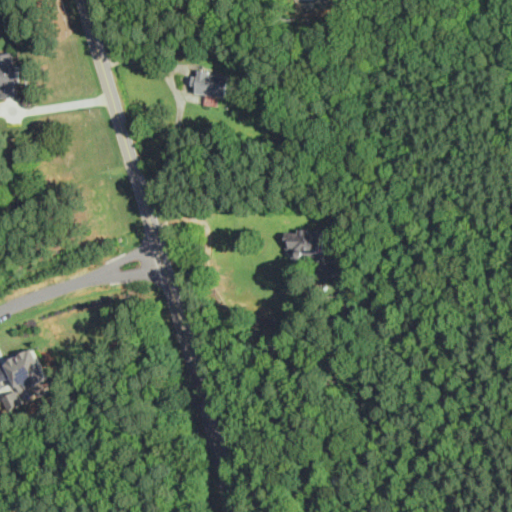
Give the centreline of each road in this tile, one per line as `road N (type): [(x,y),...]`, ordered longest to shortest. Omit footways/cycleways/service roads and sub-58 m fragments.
road 1 (secondary): [(234,511),(83,0)]
road 2 (residential): [(0,311),(162,256)]
